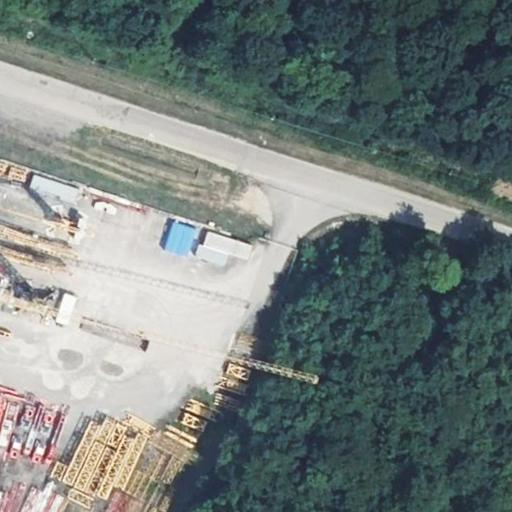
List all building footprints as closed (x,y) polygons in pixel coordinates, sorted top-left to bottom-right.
[(31,176),(28,193),(74,202),(78,185),(31,176)] [(172,220),(163,249),(189,256),(198,228),(172,220)] [(247,260),(252,244),(205,229),(196,257),(225,266),(229,255),(247,260)] [(62,293),(55,322),(69,325),(76,296),(62,293)] [(229,339),(219,410),(246,414),(256,343),(229,339)]
